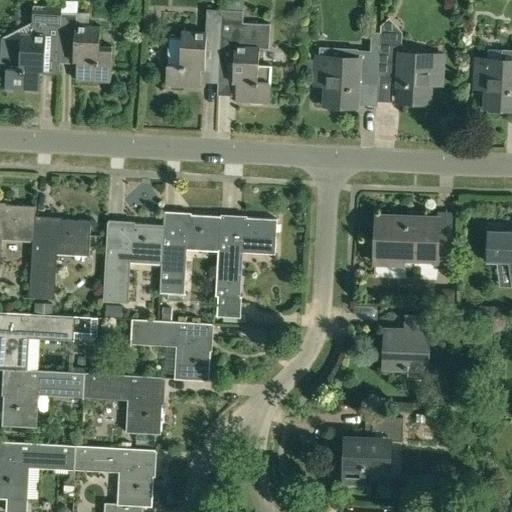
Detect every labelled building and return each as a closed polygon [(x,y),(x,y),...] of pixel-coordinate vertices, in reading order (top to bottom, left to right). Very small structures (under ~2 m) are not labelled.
[(1,47),(0,68),(6,68),(5,88),(40,90),(41,73),(42,74),(60,75),(61,63),(60,62),(61,36),(63,12),(63,7),(34,5),(33,22),(22,27),(21,38),(2,37),(1,47)] [(222,49),(224,11),(209,10),(208,10),(207,33),(182,31),(182,38),(170,38),(168,65),(167,65),(166,85),(201,86),(201,82),(202,70),(202,67),(206,68),(207,49),(220,49),(222,49)] [(245,12),(224,11),(221,59),(235,60),(234,84),(237,84),(236,102),(271,103),(273,68),(260,67),(261,49),(271,50),(272,25),(244,23),(245,12)] [(63,12),(61,36),(79,38),(78,63),(77,80),(112,81),(113,46),(101,45),(102,27),(91,26),(91,24),(92,14),(79,13),(63,12)] [(404,44),(402,44),(403,31),(389,17),(382,24),(382,31),(379,85),(378,102),(393,102),(394,79),(395,68),(402,68),(400,102),(427,104),(428,84),(441,85),(443,51),(404,49),(404,44)] [(359,48),(343,47),(342,58),(318,57),(316,85),(329,85),(328,105),(355,107),(358,73),(365,73),(364,84),(379,85),(382,31),(373,30),(371,50),(358,50),(359,48)] [(511,48),(502,48),(501,61),(477,59),(476,89),(488,90),(487,108),(511,109),(511,48)] [(3,234),(34,236),(36,217),(37,218),(37,205),(0,203),(0,284),(3,234)] [(165,213),(165,225),(163,260),(161,293),(169,293),(169,301),(184,301),(184,294),(188,294),(191,245),(220,246),(222,216),(165,213)] [(279,219),(222,216),(220,246),(217,295),(219,296),(218,316),(242,317),(243,297),(244,297),(246,252),(277,254),(279,219)] [(90,256),(92,221),(37,218),(36,217),(34,236),(31,297),(57,298),(59,254),(90,256)] [(438,218),(438,219),(377,217),(375,263),(410,264),(411,258),(435,259),(434,268),(452,268),(454,234),(454,218),(438,218)] [(133,259),(163,260),(165,225),(108,222),(104,301),(130,303),(133,259)] [(511,232),(487,232),(486,262),(511,263),(511,275),(511,232)] [(106,315),(123,316),(124,304),(107,304),(106,315)] [(0,369),(6,370),(25,370),(26,336),(76,339),(77,315),(0,311),(0,369)] [(211,380),(213,322),(132,318),(131,341),(180,344),(178,379),(211,380)] [(429,368),(431,319),(408,318),(407,331),(387,330),(386,368),(409,369),(409,367),(429,368)] [(36,392),(84,394),(85,373),(25,370),(6,370),(3,425),(34,426),(36,392)] [(133,396),(131,432),(162,433),(165,376),(85,373),(84,394),(133,396)] [(404,442),(405,418),(375,417),(374,440),(348,439),(346,483),(366,484),(367,469),(390,470),(392,442),(404,442)] [(27,464),(76,467),(77,445),(0,440),(0,497),(25,499),(27,464)] [(156,449),(77,445),(76,467),(124,470),(122,503),(106,502),(105,511),(143,511),(144,505),(153,506),(156,449)]
